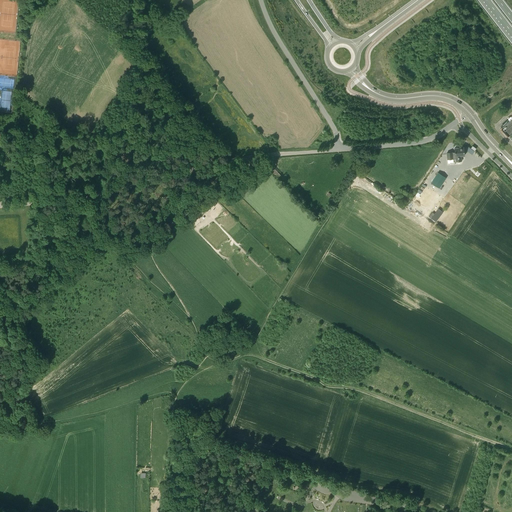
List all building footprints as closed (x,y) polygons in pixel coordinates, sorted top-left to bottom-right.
[(511,117),(511,118),(511,117),(509,119),(509,120),(500,128),(508,137),(511,133),(511,117)] [(451,152),(445,153),(446,160),(452,160),(452,159),(456,158),(457,161),(462,161),(462,157),(466,157),(465,147),(455,148),(456,153),(451,154),(451,152)] [(446,177),(438,172),(431,183),(439,188),(446,177)] [(421,189),(414,200),(424,206),(431,195),(421,189)] [(434,223),(440,214),(435,210),(429,220),(434,223)]
